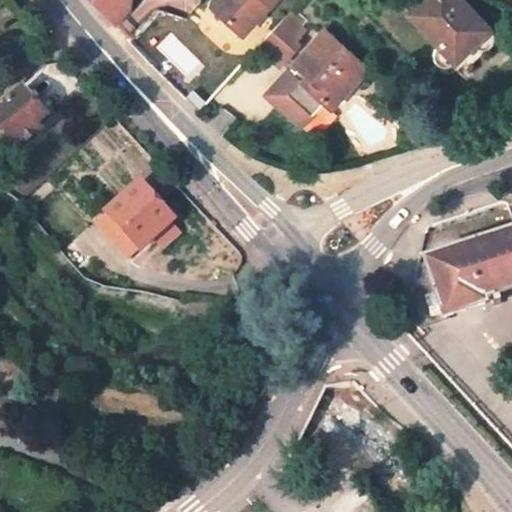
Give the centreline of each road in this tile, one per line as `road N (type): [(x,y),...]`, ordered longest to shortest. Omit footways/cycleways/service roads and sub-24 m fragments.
road 1 (tertiary): [(60,0),(334,299)]
road 2 (tertiary): [(334,299),(511,501)]
road 3 (tertiary): [(196,511),(271,435),(334,299)]
road 4 (tertiary): [(334,299),(400,212),(448,169),(511,148)]
